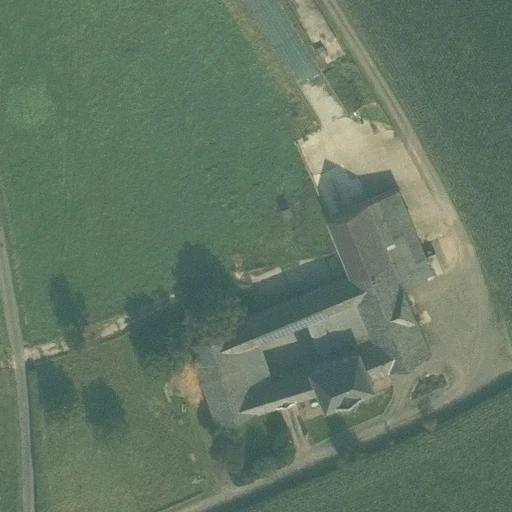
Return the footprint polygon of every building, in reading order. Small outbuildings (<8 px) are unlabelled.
[(397,187),(367,199),(391,257),(421,245),(397,187)] [(391,257),(367,199),(326,216),(351,274),(355,284),(358,291),(377,338),(388,366),(429,349),(414,314),(415,314),(403,285),(402,285),(391,257)] [(421,245),(391,257),(402,285),(403,285),(432,273),(421,245)] [(351,274),(231,322),(237,341),(255,334),(289,319),(358,291),(355,284),(351,274)] [(255,334),(237,341),(231,322),(190,339),(205,386),(217,420),(259,407),(251,385),(269,378),(255,334)] [(377,338),(311,365),(321,388),(326,401),(373,382),(370,374),(388,366),(377,338)] [(190,339),(154,354),(169,400),(205,386),(190,339)] [(311,364),(286,373),(293,397),(321,388),(311,365),(311,364)] [(269,378),(251,385),(259,407),(293,397),(286,373),(269,378)]
